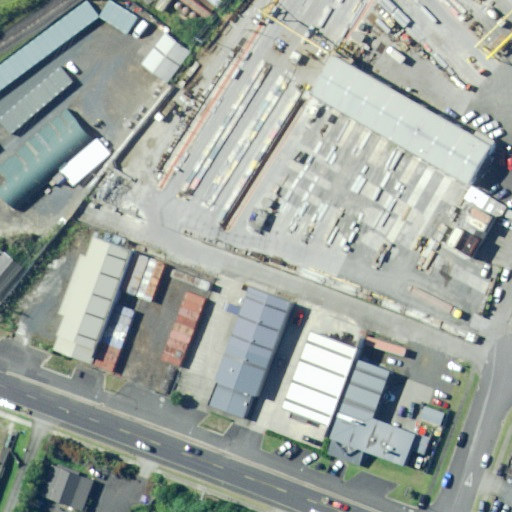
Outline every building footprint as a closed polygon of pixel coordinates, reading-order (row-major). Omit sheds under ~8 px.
[(172,82),(196,51),(172,33),(148,63),(172,82)] [(482,184),(503,148),(504,146),(348,55),(325,93),(462,173),(453,189),(468,198),(469,197),(499,214),(480,245),(489,250),(508,216),(503,212),(507,204),(476,186),(478,182),(482,184)] [(71,162),(99,139),(83,121),(67,136),(62,130),(57,134),(61,140),(13,181),(12,180),(1,190),(18,209),(64,169),(66,170),(73,164),(71,162)] [(98,344),(134,246),(96,232),(89,252),(82,249),(60,308),(67,311),(60,330),(56,329),(51,344),(73,352),(76,353),(90,358),(95,343),(98,344)] [(30,267),(11,252),(0,265),(0,300),(0,301),(4,295),(7,297),(30,267)] [(43,259),(51,266),(56,259),(48,253),(43,259)] [(287,295),(245,279),(202,394),(244,409),(287,295)] [(26,286),(37,294),(42,288),(30,280),(26,286)] [(210,298),(190,291),(164,360),(183,367),(210,298)] [(5,312),(17,319),(20,313),(9,306),(5,312)] [(360,343),(310,324),(282,402),(332,420),(360,343)] [(393,368),(394,365),(363,353),(328,447),(360,459),(366,444),(407,459),(413,444),(423,448),(429,432),(411,425),(376,412),(393,368)] [(426,419),(446,426),(450,414),(430,407),(426,419)] [(416,466),(425,469),(429,460),(420,456),(416,466)] [(96,481),(55,466),(44,496),(86,511),(96,481)] [(169,511),(172,507),(154,498),(150,506),(161,511),(169,511)]
